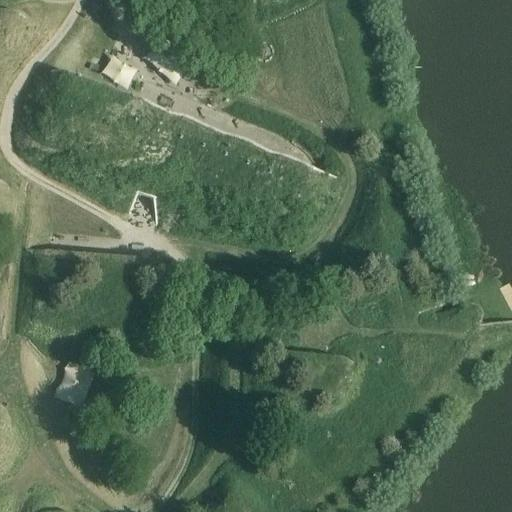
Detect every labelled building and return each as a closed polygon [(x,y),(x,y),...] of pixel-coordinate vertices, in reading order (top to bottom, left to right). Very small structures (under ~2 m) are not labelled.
[(6,14),(5,26),(13,27),(14,15),(15,13),(10,12),(6,12),(6,14)] [(80,82),(50,161),(138,195),(141,196),(145,197),(150,199),(153,200),(230,230),(247,185),(265,192),(279,158),(279,157),(173,115),(137,101),(81,80),(80,82)] [(128,257),(35,247),(26,335),(163,350),(173,262),(128,257)] [(259,283),(258,287),(265,289),(278,292),(329,304),(411,324),(433,328),(434,331),(478,326),(479,325),(481,323),(482,320),(482,317),(482,314),(480,311),(479,310),(478,309),(477,308),(476,308),(474,307),(472,307),(471,307),(469,307),(431,317),(431,318),(432,323),(419,321),(375,311),(345,304),(331,300),(320,297),(298,292),(272,286),(261,283),(259,283)] [(299,356),(297,377),(307,378),(309,357),(309,355),(299,354),(299,356)] [(316,358),(314,378),(324,379),(326,359),(326,357),(316,356),(316,358)] [(225,501),(219,508),(221,510),(223,511),(239,511),(227,502),(226,501),(225,501)]
